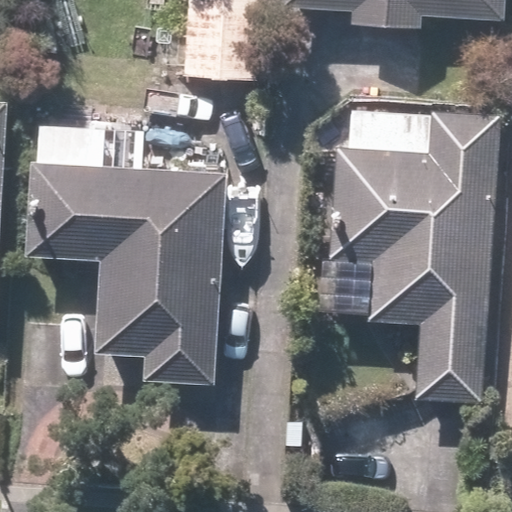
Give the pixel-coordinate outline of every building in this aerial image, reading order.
[(268,78),(268,0),(194,0),(194,77),(268,78)] [(511,0),(298,0),(298,8),(359,11),(358,22),(434,26),(435,14),(511,17),(511,0)] [(16,97),(0,95),(0,317),(6,317),(16,97)] [(511,118),(511,110),(439,108),(439,146),(346,144),(344,253),(380,253),(378,387),(495,389),(511,118)] [(48,113),(46,151),(38,250),(106,255),(99,348),(154,352),(152,378),(221,383),(238,162),(116,153),(118,119),(48,113)]
